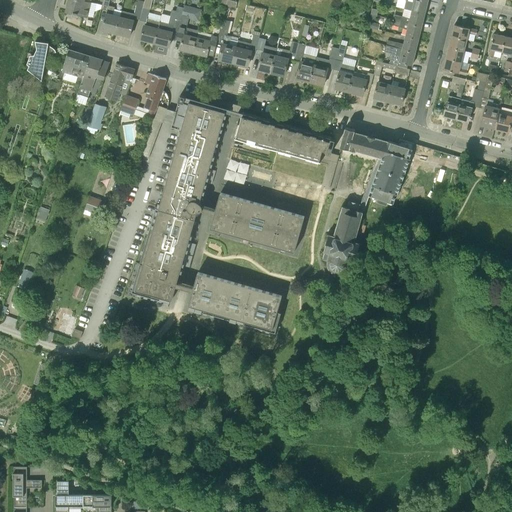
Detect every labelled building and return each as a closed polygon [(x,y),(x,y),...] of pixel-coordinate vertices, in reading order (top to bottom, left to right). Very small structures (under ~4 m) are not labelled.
[(85,1),(81,0),(68,0),(66,12),(88,17),(91,2),(85,1)] [(116,33),(122,10),(114,9),(108,8),(110,0),(103,0),(102,5),(101,9),(107,10),(107,13),(102,30),(116,33)] [(140,19),(145,0),(138,0),(135,14),(122,10),(116,33),(130,37),(134,20),(133,19),(134,18),(140,19)] [(155,43),(160,22),(148,18),(150,10),(152,0),(145,0),(140,19),(140,21),(147,22),(146,25),(145,24),(141,40),(155,43)] [(227,0),(226,5),(237,8),(238,2),(230,0),(227,0)] [(413,0),(411,10),(425,14),(428,1),(425,0),(413,0)] [(160,22),(155,43),(169,47),(173,32),(172,31),(173,29),(178,31),(181,21),(182,16),(183,10),(177,9),(176,13),(171,12),(168,24),(160,22)] [(425,14),(411,10),(410,17),(402,15),(402,16),(394,14),(393,19),(422,26),(425,14)] [(194,52),(199,31),(186,28),(189,17),(182,16),(181,21),(178,31),(176,38),(182,40),(180,49),(194,52)] [(220,28),(220,31),(228,33),(231,21),(223,19),(220,28)] [(405,37),(418,40),(422,26),(393,19),(391,25),(400,27),(399,27),(407,29),(405,37)] [(469,34),(476,35),(477,31),(454,25),(451,36),(467,40),(469,34)] [(214,52),(215,48),(220,31),(220,28),(215,27),(213,34),(199,31),(194,52),(207,56),(209,51),(214,52)] [(495,51),(502,53),(505,36),(494,34),(489,57),(494,58),(495,51)] [(219,59),(233,63),(237,46),(229,44),(231,36),(225,35),(219,59)] [(256,49),(259,49),(262,38),(259,37),(260,36),(254,35),(251,44),(238,40),(237,46),(233,63),(248,66),(249,59),(250,59),(252,51),(256,52),(256,49)] [(449,47),(464,51),(466,46),(467,40),(451,36),(449,47)] [(502,53),(507,54),(511,54),(511,37),(505,36),(502,53)] [(386,45),(415,53),(418,40),(405,37),(403,44),(388,40),(386,45)] [(271,72),(276,54),(277,48),(265,45),(266,39),(262,38),(259,49),(261,50),(260,54),(262,54),(259,69),(271,72)] [(30,63),(28,69),(42,81),(47,54),(56,52),(55,50),(55,49),(49,44),(49,42),(35,41),(37,49),(34,55),(30,55),(27,64),(30,63)] [(288,59),(295,61),(300,43),(292,41),(290,51),(282,49),(281,55),(276,54),(271,72),(284,75),(288,59)] [(296,79),(310,82),(316,56),(304,53),(306,45),(300,43),(295,61),(300,63),(296,79)] [(349,92),(354,72),(355,67),(347,65),(346,71),(341,70),(347,46),(340,44),(339,48),(334,69),(339,71),(335,88),(349,92)] [(400,56),(398,62),(412,66),(415,53),(386,45),(385,45),(383,52),(400,56)] [(328,68),(334,69),(339,48),(332,47),(329,58),(330,58),(329,60),(316,56),(310,82),(323,85),(328,68)] [(446,58),(462,62),(464,56),(464,51),(449,47),(446,58)] [(70,76),(71,75),(78,52),(69,49),(62,71),(56,69),(53,80),(59,82),(62,73),(67,74),(66,75),(70,76)] [(71,75),(83,78),(91,56),(78,52),(71,75)] [(96,77),(104,79),(109,63),(102,61),(102,60),(91,56),(83,78),(80,88),(91,91),(96,77)] [(443,70),(466,75),(467,70),(460,68),(462,62),(446,58),(443,70)] [(384,62),(378,61),(377,61),(374,74),(374,75),(380,76),(382,67),(384,62)] [(118,63),(118,64),(108,92),(110,92),(108,98),(117,101),(125,76),(133,78),(136,69),(128,67),(129,67),(118,63)] [(397,66),(396,70),(395,72),(408,76),(410,69),(397,66)] [(354,72),(349,92),(363,95),(365,86),(371,87),(374,75),(374,74),(368,72),(367,75),(354,72)] [(486,82),(488,74),(478,72),(476,80),(479,80),(486,82)] [(149,73),(149,74),(146,83),(151,84),(147,97),(149,97),(145,108),(150,109),(148,117),(153,118),(167,78),(155,74),(154,75),(149,73)] [(483,91),(482,98),(488,99),(494,76),(488,74),(486,82),(483,91)] [(456,119),(461,99),(466,80),(465,79),(453,76),(452,82),(459,84),(456,98),(449,97),(447,102),(444,116),(456,119)] [(374,98),(388,101),(392,85),(378,81),(374,98)] [(392,85),(388,101),(401,105),(405,88),(392,85)] [(482,98),(483,91),(475,89),(471,101),(461,99),(456,119),(468,122),(472,108),(472,107),(472,105),(480,108),(482,98)] [(122,110),(134,114),(139,100),(127,95),(122,110)] [(186,96),(180,95),(171,127),(181,130),(159,208),(156,207),(132,291),(167,301),(169,298),(172,299),(175,288),(183,291),(192,294),(189,304),(192,305),(191,308),(275,332),(281,312),(278,311),(282,295),(198,272),(193,289),(185,286),(177,283),(197,212),(201,210),(205,212),(214,215),(211,228),(295,251),(305,216),(221,192),(216,210),(207,207),(203,206),(200,202),(225,112),(189,102),(189,103),(184,102),(186,96)] [(106,105),(95,101),(86,126),(98,129),(106,105)] [(495,129),(501,106),(501,105),(493,103),(492,106),(486,105),(481,125),(495,129)] [(511,108),(501,106),(495,129),(508,132),(511,117),(511,116),(511,115),(511,108)] [(339,155),(332,153),(336,139),(241,112),(235,130),(234,134),(237,135),(236,138),(329,164),(329,161),(337,163),(339,155)] [(346,126),(341,143),(340,146),(350,149),(349,150),(356,152),(356,151),(376,157),(360,204),(349,201),(347,207),(342,206),(333,235),(329,234),(323,257),(323,259),(327,260),(327,261),(327,265),(328,267),(329,270),(331,271),(332,272),(334,273),(336,274),(340,273),(342,273),(343,272),(345,270),(346,269),(347,267),(348,265),(350,258),(355,260),(360,243),(355,241),(363,212),(368,199),(387,204),(388,202),(394,203),(397,194),(398,194),(411,159),(410,158),(413,148),(412,148),(414,142),(400,138),(398,144),(389,141),(388,142),(355,132),(355,129),(346,126)] [(84,210),(95,214),(100,199),(90,196),(84,210)] [(37,218),(47,221),(51,208),(42,205),(37,218)] [(56,330),(69,335),(74,321),(61,316),(56,330)] [(75,329),(73,336),(80,338),(83,331),(75,329)] [(27,449),(29,444),(14,439),(13,443),(27,449)] [(27,488),(42,488),(42,480),(27,480),(27,466),(14,467),(14,473),(13,473),(13,496),(14,496),(14,507),(27,507),(27,488)] [(68,511),(69,506),(83,506),(83,494),(69,494),(69,480),(58,480),(58,494),(55,494),(56,506),(55,511),(68,511)] [(111,511),(112,506),(112,494),(83,494),(83,506),(98,506),(98,511),(111,511)]
